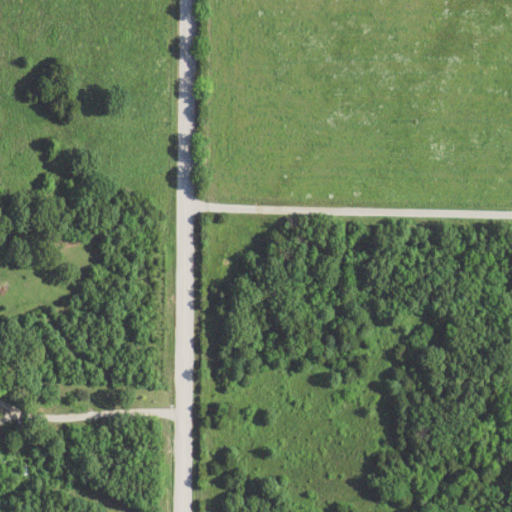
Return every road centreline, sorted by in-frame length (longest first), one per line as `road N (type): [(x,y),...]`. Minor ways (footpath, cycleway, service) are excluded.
road 1 (residential): [(177,511),(182,0)]
road 2 (residential): [(0,418),(54,425),(179,414)]
